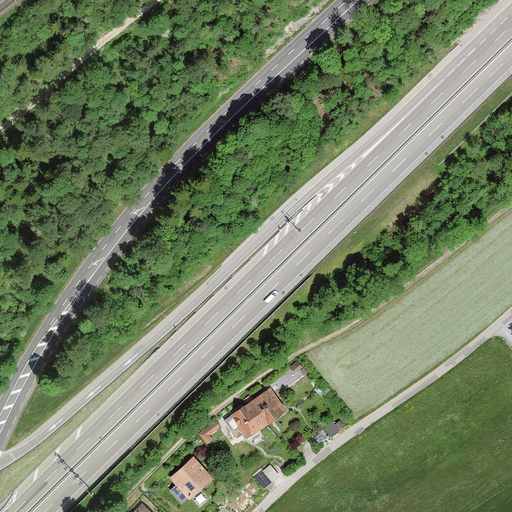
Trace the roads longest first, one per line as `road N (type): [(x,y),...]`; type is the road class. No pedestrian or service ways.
road 1 (motorway): [(511,24),(14,511)]
road 2 (motorway): [(511,16),(124,367),(31,445),(0,459)]
road 3 (motorway): [(44,511),(511,54)]
road 4 (primary): [(0,425),(56,324),(151,196),(354,0)]
road 5 (track): [(511,206),(349,328),(224,404),(111,511)]
road 6 (track): [(156,0),(0,130)]
road 7 (unclassified): [(357,426),(511,308)]
road 8 (residential): [(255,511),(357,426)]
